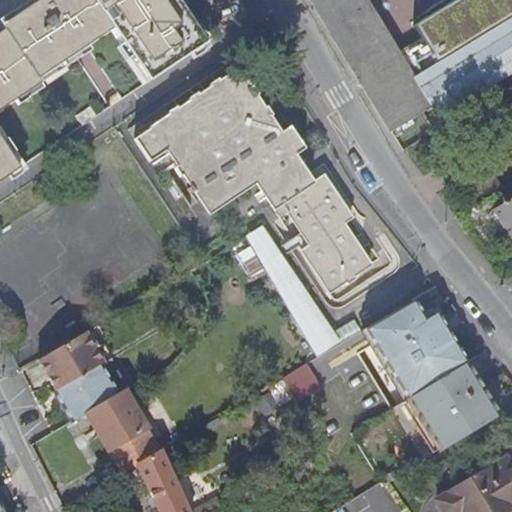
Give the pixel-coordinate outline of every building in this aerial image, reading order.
[(0,0),(0,181),(19,168),(0,139),(0,110),(39,83),(37,80),(110,29),(146,82),(216,35),(192,0),(0,0)] [(312,0),(321,14),(344,0),(312,0)] [(367,0),(344,0),(321,14),(345,53),(377,107),(392,132),(431,109),(415,81),(416,79),(394,43),(367,0)] [(511,0),(467,0),(394,43),(416,79),(415,81),(431,109),(436,118),(511,71),(511,0)] [(172,111),(136,135),(152,158),(169,147),(180,164),(177,166),(183,175),(186,174),(193,184),(190,186),(193,190),(196,189),(212,211),(257,180),(277,209),(285,203),(313,244),(304,250),(331,290),(345,281),(348,284),(357,278),(355,275),(371,264),(343,222),(351,217),(322,176),(314,182),(295,156),(305,149),(289,126),(280,132),(268,115),(271,113),(266,105),(263,107),(252,91),(255,89),(251,84),(249,86),(236,67),(222,77),(220,74),(211,81),(213,84),(201,91),(199,89),(190,95),(192,97),(180,105),(179,102),(170,108),(172,111)] [(471,146),(454,118),(443,126),(460,154),(471,146)] [(511,197),(492,209),(511,242),(511,197)] [(296,319),(285,326),(295,344),(308,337),(318,354),(338,343),(270,221),(248,233),(296,319)] [(316,358),(303,365),(317,388),(432,320),(418,297),(316,358)] [(93,327),(85,332),(103,363),(104,362),(111,358),(93,327)] [(85,332),(38,360),(56,390),(103,363),(85,332)] [(337,412),(350,434),(406,401),(458,369),(465,365),(451,343),(337,412)] [(104,362),(120,387),(129,382),(113,356),(111,358),(104,362)] [(56,390),(54,392),(72,423),(85,415),(123,393),(120,387),(104,362),(103,363),(56,390)] [(458,369),(467,382),(475,377),(467,363),(465,365),(458,369)] [(458,369),(406,401),(438,454),(500,416),(482,387),(471,393),(465,383),(467,382),(458,369)] [(467,382),(465,383),(471,393),(482,387),(475,377),(467,382)] [(123,393),(85,415),(120,474),(136,464),(161,450),(126,391),(123,393)] [(189,511),(161,450),(136,464),(158,511),(189,511)] [(511,468),(506,459),(437,500),(443,511),(504,511),(511,508),(511,468)]
